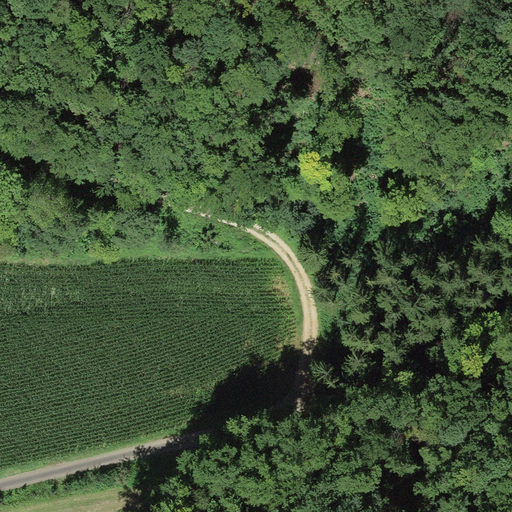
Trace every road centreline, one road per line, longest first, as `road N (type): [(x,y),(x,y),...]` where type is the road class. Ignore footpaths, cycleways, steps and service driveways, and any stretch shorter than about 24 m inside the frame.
road 1 (track): [(0,136),(99,183),(209,206),(286,252),(301,284),(310,373),(298,410),(252,422)]
road 2 (track): [(298,410),(376,389),(511,320)]
road 3 (track): [(0,488),(187,444)]
